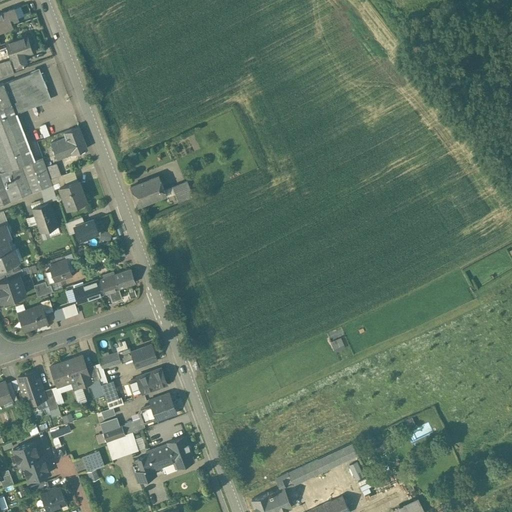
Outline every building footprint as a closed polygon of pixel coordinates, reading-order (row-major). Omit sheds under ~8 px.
[(14,8),(0,12),(0,29),(12,25),(10,20),(18,17),(14,8)] [(27,35),(6,41),(12,58),(10,58),(10,59),(14,71),(25,67),(21,55),(32,51),(27,35)] [(10,59),(0,61),(0,75),(14,71),(10,59)] [(31,72),(4,83),(12,103),(15,111),(49,98),(38,69),(32,72),(31,72)] [(0,82),(0,107),(12,103),(4,83),(3,82),(0,82)] [(12,103),(0,107),(0,156),(5,170),(12,168),(33,159),(15,111),(12,103)] [(79,126),(64,131),(66,136),(51,142),(57,159),(72,153),(87,147),(79,126)] [(56,162),(46,166),(50,178),(60,174),(56,162)] [(45,165),(15,176),(23,195),(52,184),(50,178),(45,165)] [(5,170),(0,172),(0,173),(10,200),(23,195),(15,176),(12,168),(5,170)] [(0,173),(0,204),(10,200),(0,173)] [(50,178),(52,184),(54,188),(59,186),(68,183),(64,173),(60,174),(50,178)] [(159,175),(130,186),(138,205),(166,194),(159,175)] [(68,183),(59,186),(68,208),(86,201),(78,179),(68,183)] [(186,180),(172,186),(179,202),(192,196),(186,180)] [(52,184),(40,189),(43,199),(56,194),(54,188),(52,184)] [(49,201),(32,207),(40,231),(58,225),(49,201)] [(74,225),(84,221),(82,215),(65,222),(69,233),(76,230),(74,225)] [(84,221),(74,225),(76,230),(79,240),(99,233),(93,218),(84,221)] [(0,239),(4,238),(10,236),(5,223),(0,225),(0,239)] [(111,232),(101,230),(100,238),(110,240),(111,232)] [(4,238),(0,239),(0,252),(9,250),(9,249),(4,238)] [(118,256),(125,252),(121,243),(114,246),(118,256)] [(9,250),(0,252),(0,267),(11,263),(19,260),(14,247),(9,249),(9,250)] [(66,258),(49,264),(51,270),(46,272),(50,281),(55,280),(71,274),(66,258)] [(11,263),(0,267),(0,274),(6,272),(13,270),(11,263)] [(13,270),(6,272),(8,278),(19,275),(30,272),(28,266),(13,270)] [(130,268),(114,273),(119,287),(135,282),(130,268)] [(114,273),(98,279),(103,293),(112,290),(115,300),(122,298),(119,287),(114,273)] [(8,278),(5,279),(0,280),(0,296),(1,296),(3,301),(14,297),(25,293),(19,275),(8,278)] [(98,279),(73,287),(78,301),(103,293),(98,279)] [(45,280),(34,284),(38,295),(53,290),(51,284),(47,285),(45,280)] [(14,297),(3,301),(5,306),(16,303),(14,297)] [(49,298),(40,301),(41,304),(42,304),(45,313),(53,310),(49,298)] [(75,302),(62,307),(65,317),(78,312),(75,302)] [(41,304),(17,312),(24,330),(48,322),(45,313),(42,304),(41,304)] [(333,348),(343,343),(340,336),(330,340),(333,348)] [(129,347),(118,351),(121,361),(133,357),(136,366),(158,358),(152,343),(131,350),(129,347)] [(118,351),(99,357),(102,367),(121,361),(118,351)] [(82,354),(51,365),(57,385),(70,380),(71,380),(69,375),(75,373),(79,385),(91,381),(86,366),(82,354)] [(95,363),(86,366),(91,381),(93,380),(99,378),(95,363)] [(161,367),(138,376),(138,377),(142,389),(143,392),(167,383),(161,367)] [(36,370),(18,376),(27,402),(45,396),(43,390),(36,370)] [(79,385),(75,373),(69,375),(71,380),(70,380),(77,400),(73,387),(75,388),(78,387),(79,385)] [(138,377),(129,381),(133,392),(142,389),(138,377)] [(101,383),(99,378),(93,380),(96,389),(102,387),(101,384),(101,383)] [(5,380),(0,382),(0,402),(11,398),(13,402),(14,401),(5,380)] [(101,383),(101,384),(102,387),(107,401),(118,397),(112,380),(101,383)] [(58,404),(52,387),(43,390),(45,395),(45,396),(49,407),(58,404)] [(169,391),(149,399),(151,404),(141,408),(139,411),(141,416),(143,422),(156,417),(156,419),(177,412),(169,391)] [(113,406),(101,410),(103,417),(115,413),(113,406)] [(141,416),(133,419),(137,429),(145,426),(143,422),(141,416)] [(117,417),(100,423),(103,431),(119,425),(117,417)] [(133,419),(125,422),(125,423),(128,432),(133,431),(137,429),(133,419)] [(119,425),(103,431),(106,440),(128,432),(125,423),(119,425)] [(69,425),(50,432),(52,437),(57,435),(58,436),(64,433),(71,430),(69,425)] [(128,432),(106,440),(112,458),(138,449),(133,431),(128,432)] [(57,435),(52,437),(56,447),(61,445),(58,436),(57,435)] [(168,443),(147,451),(149,457),(153,468),(154,468),(174,460),(176,466),(193,459),(185,435),(167,442),(168,443)] [(33,440),(13,448),(19,465),(23,463),(39,457),(39,456),(33,440)] [(352,442),(317,459),(322,469),(357,453),(352,442)] [(99,449),(82,455),(87,470),(104,464),(99,449)] [(39,457),(23,463),(29,479),(49,472),(43,455),(39,456),(39,457)] [(75,460),(78,467),(84,465),(81,457),(75,460)] [(149,457),(134,462),(140,479),(156,473),(154,468),(153,468),(149,457)] [(317,459),(288,472),(293,483),(322,469),(317,459)] [(354,478),(362,474),(356,459),(348,463),(354,478)] [(10,472),(3,474),(4,478),(1,479),(3,486),(14,482),(10,472)] [(288,472),(276,478),(281,488),(284,486),(284,487),(293,483),(288,472)] [(47,479),(30,485),(32,491),(49,485),(47,479)] [(60,486),(41,493),(47,509),(66,502),(60,486)] [(268,491),(251,498),(255,511),(275,511),(270,497),(268,491)] [(286,491),(270,497),(275,511),(276,511),(277,511),(283,509),(284,511),(287,510),(286,508),(291,506),(286,491)] [(342,494),(305,511),(349,511),(350,511),(342,494)] [(388,511),(424,511),(417,495),(387,508),(388,511)]
